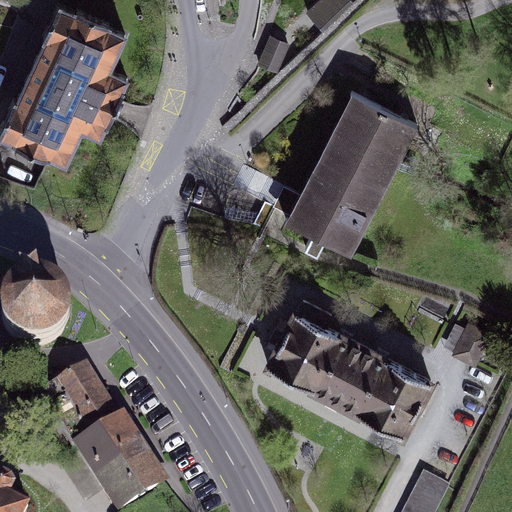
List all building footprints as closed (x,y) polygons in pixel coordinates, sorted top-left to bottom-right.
[(124,33),(60,3),(0,130),(0,133),(65,161),(80,128),(103,138),(130,77),(108,67),(124,33)] [(288,214),(349,247),(415,125),(353,93),(288,214)] [(13,336),(17,343),(24,348),(31,352),(40,353),(48,353),(55,351),(62,347),(68,342),(73,333),(76,323),(75,315),(74,308),(70,301),(65,295),(55,289),(44,286),(32,288),(22,293),(14,302),(10,310),(9,319),(9,328),(13,336)] [(432,376),(295,306),(266,362),(403,432),(432,376)] [(470,327),(459,350),(477,359),(488,336),(470,327)] [(46,397),(81,447),(116,423),(82,373),(46,397)] [(75,450),(115,511),(131,511),(169,487),(123,418),(116,423),(81,447),(75,450)] [(437,511),(450,486),(424,473),(404,511),(437,511)] [(0,511),(24,511),(31,500),(0,483),(0,511)]
